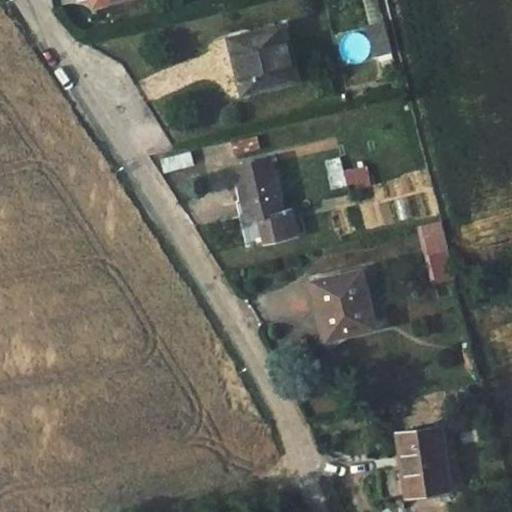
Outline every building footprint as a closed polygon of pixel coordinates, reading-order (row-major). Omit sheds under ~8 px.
[(384,23),(368,26),(376,57),(391,53),(384,23)] [(244,91),(295,79),(283,27),(231,39),(244,91)] [(261,149),(258,135),(232,141),(235,155),(261,149)] [(193,164),(191,151),(161,158),(164,171),(193,164)] [(235,166),(244,200),(247,215),(240,216),(247,245),(298,235),(292,208),(284,210),(272,158),(235,166)] [(330,189),(346,187),(342,158),(325,161),(330,189)] [(372,186),(367,166),(344,171),(348,185),(363,182),(365,188),(372,186)] [(237,201),(240,216),(247,215),(244,200),(237,201)] [(427,251),(450,246),(443,220),(421,225),(427,251)] [(332,336),(377,326),(363,271),(315,282),(321,308),(325,307),(332,336)] [(442,426),(396,434),(406,502),(411,494),(450,489),(442,426)]
